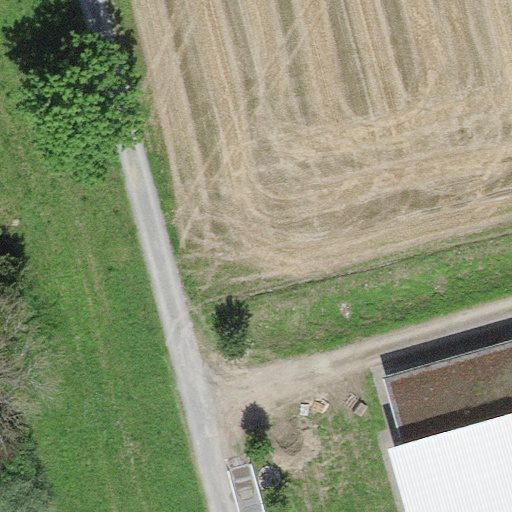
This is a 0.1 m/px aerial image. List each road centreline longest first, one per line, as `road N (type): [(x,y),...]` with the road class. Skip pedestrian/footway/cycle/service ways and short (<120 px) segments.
road 1 (track): [(89,0),(227,511)]
road 2 (track): [(192,393),(511,311)]
